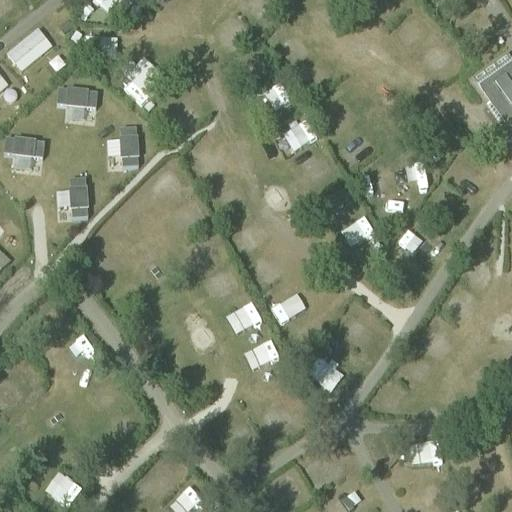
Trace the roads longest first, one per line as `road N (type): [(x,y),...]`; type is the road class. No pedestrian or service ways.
road 1 (track): [(368,50),(511,158)]
road 2 (track): [(278,221),(352,290),(412,331)]
